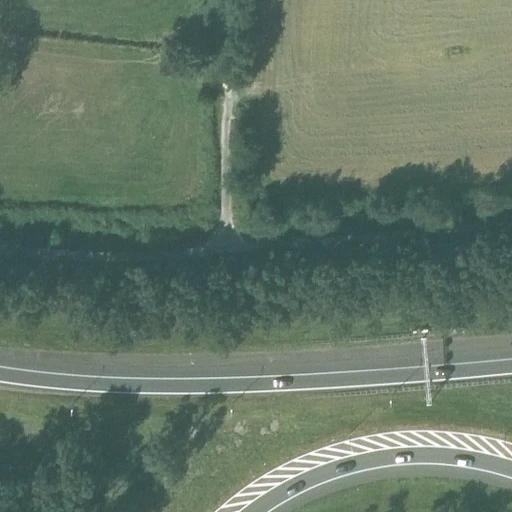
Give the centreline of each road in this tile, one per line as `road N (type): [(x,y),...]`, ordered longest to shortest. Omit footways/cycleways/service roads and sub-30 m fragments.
road 1 (motorway): [(511,366),(231,386),(0,375)]
road 2 (motorway): [(258,511),(317,475),(378,457),(472,457),(511,468)]
